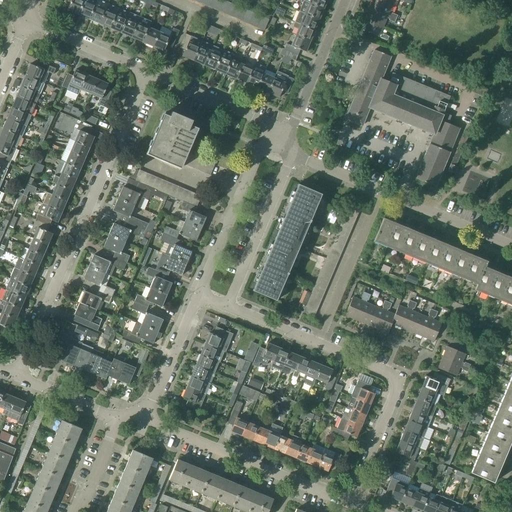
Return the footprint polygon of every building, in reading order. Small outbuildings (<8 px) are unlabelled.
[(64,0),(63,4),(69,6),(66,12),(78,17),(85,0),(64,0)] [(97,0),(85,0),(78,17),(88,21),(97,0)] [(108,5),(97,0),(88,21),(99,25),(108,5)] [(148,0),(147,0),(146,3),(143,9),(148,11),(151,5),(157,8),(158,4),(148,0)] [(211,0),(209,7),(214,10),(218,0),(211,0)] [(222,0),(218,0),(214,10),(220,12),(225,1),(222,0)] [(303,0),(309,3),(324,9),(327,0),(303,0)] [(392,5),(380,0),(372,0),(369,8),(396,19),(397,16),(391,13),(391,14),(389,13),(392,5)] [(225,1),(220,12),(225,15),(230,3),(225,1)] [(309,3),(304,1),(300,11),(320,19),(324,9),(309,3)] [(230,3),(225,15),(231,17),(236,6),(230,3)] [(118,9),(108,5),(99,25),(110,30),(118,9)] [(236,6),(231,17),(236,19),(241,8),(236,6)] [(241,8),(236,19),(242,22),(247,10),(241,8)] [(396,19),(369,8),(365,18),(383,26),(386,19),(389,19),(388,20),(394,23),(396,19)] [(129,14),(118,9),(110,30),(120,35),(129,13),(129,14)] [(247,10),(242,22),(248,24),(252,13),(247,10)] [(300,11),(298,15),(295,22),(315,30),(320,19),(300,11)] [(140,18),(129,13),(120,35),(131,39),(140,18)] [(252,13),(248,24),(253,26),(258,15),(252,13)] [(258,15),(253,26),(259,29),(263,17),(258,15)] [(263,17),(259,29),(264,31),(269,20),(263,17)] [(150,22),(140,18),(131,39),(142,44),(148,29),(148,28),(150,22)] [(383,26),(365,18),(361,29),(387,40),(389,36),(383,34),(382,35),(380,34),(383,26)] [(293,27),(298,30),(296,35),(310,41),(315,30),(295,22),(293,27)] [(210,30),(209,33),(215,36),(217,33),(218,30),(211,27),(210,30)] [(159,33),(152,48),(163,53),(166,46),(172,48),(179,31),(173,29),(172,32),(161,28),(159,33)] [(148,29),(142,44),(152,48),(159,33),(148,29)] [(185,34),(179,48),(184,51),(182,57),(192,62),(201,41),(197,39),(195,44),(188,41),(191,37),(185,34)] [(282,49),(286,50),(298,55),(300,49),(306,52),(310,41),(296,35),(291,46),(286,43),(284,49),(282,48),(282,49)] [(201,41),(192,62),(202,66),(211,45),(201,41)] [(254,59),(257,60),(262,49),(262,48),(251,43),(249,47),(257,51),(254,59)] [(211,45),(202,66),(213,70),(222,50),(211,45)] [(222,50),(213,70),(223,75),(232,55),(222,50)] [(284,56),(282,62),(286,64),(288,58),(295,61),(298,55),(286,50),(283,56),(284,56)] [(370,108),(435,135),(416,179),(436,187),(460,129),(448,124),(451,116),(444,113),(450,97),(392,73),(388,82),(381,79),(391,56),(375,50),(346,119),(362,126),(370,108)] [(232,55),(223,75),(233,79),(240,64),(238,63),(240,59),(234,57),(234,56),(232,55)] [(30,65),(25,76),(39,82),(45,84),(49,73),(53,75),(56,69),(38,62),(36,67),(30,65)] [(251,69),(244,84),(256,89),(262,74),(265,67),(254,63),(251,69)] [(240,64),(233,79),(244,84),(251,69),(240,64)] [(62,87),(67,89),(66,90),(77,96),(80,90),(87,75),(76,70),(74,76),(68,74),(62,87)] [(273,78),(267,94),(278,99),(281,93),(287,95),(293,80),(286,77),(287,77),(276,72),(273,78)] [(262,74),(256,89),(267,94),(273,78),(262,74)] [(80,90),(85,93),(84,96),(89,98),(90,95),(91,95),(97,79),(87,75),(80,90)] [(25,76),(21,86),(35,92),(40,95),(45,84),(39,82),(25,76)] [(91,95),(102,100),(99,106),(105,108),(112,93),(106,90),(108,84),(97,79),(91,95)] [(472,93),(484,98),(488,90),(475,85),(472,93)] [(21,86),(16,96),(31,103),(36,105),(40,95),(35,92),(21,86)] [(16,96),(11,108),(31,116),(36,105),(31,103),(16,96)] [(69,102),(66,110),(71,113),(75,105),(69,102)] [(75,106),(72,113),(81,117),(84,110),(75,106)] [(11,108),(7,118),(26,126),(31,116),(11,108)] [(164,115),(147,155),(164,162),(180,169),(183,163),(187,152),(197,129),(190,126),(191,121),(171,113),(170,117),(164,115)] [(96,126),(98,120),(87,115),(84,120),(96,126)] [(7,118),(2,129),(22,137),(26,126),(7,118)] [(69,140),(75,142),(74,142),(90,149),(95,137),(91,136),(93,130),(79,125),(77,130),(74,129),(69,140)] [(2,129),(0,134),(0,140),(17,148),(22,137),(2,129)] [(465,131),(451,165),(456,167),(470,133),(465,131)] [(0,140),(0,159),(10,164),(13,159),(17,148),(0,140)] [(70,153),(85,160),(90,149),(74,142),(70,153)] [(41,153),(46,155),(49,148),(43,146),(41,153)] [(187,152),(183,163),(188,166),(193,155),(187,152)] [(46,155),(41,153),(36,163),(40,165),(44,154),(46,155)] [(70,153),(66,163),(65,164),(81,170),(85,160),(70,153)] [(193,155),(188,166),(194,168),(198,157),(193,155)] [(198,157),(194,168),(199,170),(204,159),(198,157)] [(0,175),(3,168),(8,170),(10,164),(0,159),(0,175)] [(204,159),(199,170),(205,173),(210,162),(204,159)] [(55,171),(61,174),(76,181),(81,170),(65,164),(66,163),(60,160),(55,171)] [(210,162),(205,173),(211,175),(215,164),(210,162)] [(32,174),(35,175),(40,165),(36,163),(32,174)] [(451,165),(448,171),(455,174),(457,167),(456,167),(451,165)] [(141,171),(136,181),(139,183),(142,184),(146,173),(141,171)] [(146,173),(142,184),(147,186),(152,175),(146,173)] [(35,175),(32,174),(27,185),(31,186),(35,175)] [(52,183),(56,185),(71,192),(76,181),(61,174),(59,178),(54,176),(52,183)] [(152,175),(147,186),(153,189),(157,178),(152,175)] [(157,178),(153,189),(154,189),(158,191),(163,180),(157,178)] [(163,180),(158,191),(164,193),(168,182),(163,180)] [(168,182),(164,193),(169,196),(174,185),(168,182)] [(124,187),(119,199),(140,208),(144,199),(147,200),(150,193),(152,194),(154,189),(153,189),(147,186),(142,184),(139,183),(138,187),(135,192),(124,187)] [(71,192),(56,185),(51,196),(67,203),(71,192)] [(174,185),(169,196),(175,198),(180,187),(174,185)] [(299,186),(294,199),(288,213),(310,222),(310,223),(311,223),(312,221),(311,220),(321,196),(299,186)] [(180,187),(175,198),(180,200),(185,189),(180,187)] [(185,189),(180,200),(184,202),(186,203),(191,192),(185,189)] [(191,192),(186,203),(191,205),(196,194),(191,192)] [(42,204),(43,204),(47,206),(62,213),(67,203),(51,196),(46,194),(42,204)] [(196,194),(191,205),(197,208),(202,197),(196,194)] [(119,199),(113,211),(130,218),(128,224),(146,232),(146,231),(145,231),(148,224),(145,223),(131,217),(135,207),(140,209),(140,208),(119,199)] [(16,200),(12,210),(15,212),(20,201),(16,200)] [(184,202),(180,210),(189,213),(185,222),(202,230),(207,218),(195,213),(197,208),(191,205),(186,203),(184,202)] [(47,206),(43,204),(42,204),(35,220),(36,220),(50,226),(52,220),(58,223),(62,213),(47,206)] [(349,207),(347,213),(357,217),(359,212),(360,211),(349,207)] [(299,248),(310,223),(310,222),(288,213),(277,239),(299,248)] [(347,213),(344,218),(355,222),(357,217),(347,213)] [(13,228),(17,219),(13,217),(9,226),(13,228)] [(344,218),(342,223),(353,228),(355,222),(344,218)] [(384,218),(374,242),(387,247),(397,224),(384,218)] [(0,230),(4,232),(8,222),(5,220),(0,230)] [(50,226),(36,220),(35,220),(30,232),(35,235),(33,239),(48,246),(53,234),(47,232),(50,226)] [(166,227),(163,234),(176,240),(179,234),(180,235),(181,235),(197,241),(199,235),(202,230),(185,222),(180,233),(166,227)] [(342,223),(340,229),(350,233),(353,228),(342,223)] [(115,224),(109,236),(126,243),(130,233),(139,236),(144,238),(146,232),(128,224),(126,229),(115,224)] [(397,224),(387,247),(400,253),(410,229),(397,224)] [(4,238),(8,240),(12,230),(8,228),(4,238)] [(340,229),(338,234),(348,238),(350,233),(340,229)] [(400,253),(412,258),(422,235),(410,229),(400,253)] [(163,234),(160,241),(169,245),(165,255),(170,257),(187,264),(193,252),(175,244),(176,240),(163,234)] [(338,234),(335,239),(346,244),(348,238),(338,234)] [(435,240),(422,235),(412,258),(425,264),(435,240)] [(109,236),(104,248),(116,252),(114,258),(127,264),(130,257),(122,253),(126,243),(109,236)] [(29,249),(44,256),(48,246),(33,239),(29,249)] [(277,239),(266,265),(288,274),(299,248),(277,239)] [(335,239),(333,244),(344,249),(346,244),(335,239)] [(435,240),(425,264),(438,269),(448,246),(435,240)] [(333,244),(331,250),(341,254),(344,249),(333,244)] [(448,246),(438,269),(450,274),(460,251),(448,246)] [(44,256),(29,249),(24,260),(39,267),(44,256)] [(331,250),(328,255),(339,259),(341,254),(331,250)] [(450,274),(464,280),(474,257),(460,251),(450,274)] [(158,264),(155,271),(162,273),(164,268),(182,276),(187,264),(170,257),(165,255),(163,254),(158,264)] [(309,254),(308,259),(321,263),(322,258),(309,254)] [(94,255),(89,267),(106,275),(110,276),(111,277),(115,266),(125,270),(127,264),(114,258),(112,262),(110,261),(110,262),(94,255)] [(328,255),(326,260),(337,264),(339,259),(328,255)] [(464,280),(477,286),(485,268),(487,262),(474,257),(464,280)] [(39,267),(24,260),(18,258),(14,268),(20,271),(35,277),(39,267)] [(326,260),(324,265),(335,269),(337,264),(326,260)] [(277,300),(288,274),(266,265),(255,291),(277,300)] [(324,265),(322,270),(332,275),(335,269),(324,265)] [(89,267),(84,279),(101,286),(99,292),(112,297),(115,290),(106,286),(110,276),(106,275),(89,267)] [(9,279),(15,281),(15,282),(30,288),(35,277),(20,271),(14,268),(9,279)] [(149,268),(146,275),(155,279),(150,289),(167,296),(172,283),(160,278),(162,273),(155,271),(149,268)] [(475,290),(488,296),(498,273),(485,268),(477,286),(475,290)] [(322,270),(320,275),(330,280),(332,275),(322,270)] [(498,273),(488,296),(501,301),(510,278),(498,273)] [(320,275),(317,281),(328,285),(330,280),(320,275)] [(511,306),(511,279),(510,278),(501,301),(511,306)] [(317,281),(315,286),(326,290),(328,285),(317,281)] [(30,288),(15,282),(10,293),(25,299),(30,288)] [(315,286),(313,291),(323,296),(326,290),(315,286)] [(137,295),(134,302),(148,308),(150,302),(162,307),(167,296),(150,289),(146,299),(137,295)] [(313,291),(311,296),(321,301),(323,296),(313,291)] [(86,292),(80,304),(96,311),(100,301),(109,304),(112,297),(99,292),(97,296),(86,292)] [(25,299),(10,293),(6,303),(21,310),(25,299)] [(361,302),(354,298),(345,317),(356,321),(367,294),(364,293),(361,299),(362,299),(361,302)] [(371,296),(367,294),(356,321),(366,325),(374,307),(367,304),(368,301),(368,302),(371,296)] [(311,296),(308,302),(319,306),(321,301),(311,296)] [(400,307),(396,316),(391,325),(402,329),(413,302),(410,301),(408,307),(409,307),(407,310),(400,307)] [(134,302),(131,309),(145,315),(141,325),(159,332),(164,320),(146,313),(148,308),(134,302)] [(306,307),(317,312),(319,306),(308,302),(306,307)] [(382,310),(374,307),(366,325),(377,330),(388,303),(385,302),(383,308),(382,310)] [(418,304),(413,302),(402,329),(412,334),(420,315),(413,312),(414,310),(415,310),(418,304)] [(21,310),(6,303),(1,314),(16,320),(21,310)] [(392,304),(388,303),(377,330),(387,334),(391,325),(396,316),(388,313),(389,310),(390,311),(392,304)] [(80,304),(75,316),(87,320),(85,325),(97,331),(103,320),(101,319),(94,316),(96,311),(80,304)] [(317,312),(306,307),(304,312),(314,317),(317,312)] [(429,319),(420,315),(412,334),(423,338),(435,311),(431,310),(429,316),(430,316),(429,319)] [(438,313),(435,311),(423,338),(434,343),(441,324),(433,321),(435,319),(436,319),(438,313)] [(0,316),(0,332),(3,334),(6,328),(12,331),(16,320),(1,314),(0,316)] [(124,330),(121,337),(140,344),(142,339),(154,344),(159,332),(141,325),(135,322),(131,332),(124,330)] [(209,333),(205,343),(218,349),(225,352),(232,334),(216,327),(215,329),(213,334),(209,333)] [(85,336),(90,338),(91,336),(97,338),(98,335),(87,330),(85,336)] [(73,366),(80,349),(82,346),(82,344),(71,339),(72,338),(61,333),(57,342),(63,345),(62,349),(67,351),(63,361),(73,366)] [(110,336),(105,334),(103,338),(113,342),(116,335),(112,334),(110,336)] [(119,346),(123,348),(124,345),(131,348),(132,344),(121,340),(119,346)] [(205,343),(200,355),(219,362),(220,363),(224,352),(225,352),(218,349),(205,343)] [(268,360),(273,362),(279,348),(268,343),(266,350),(260,348),(253,365),(258,368),(260,363),(266,366),(268,360)] [(466,355),(447,347),(442,358),(470,369),(471,366),(465,363),(465,364),(462,363),(466,355)] [(279,348),(273,362),(284,366),(290,352),(279,348)] [(90,353),(80,349),(73,366),(84,370),(91,354),(90,353)] [(90,353),(91,354),(84,370),(94,375),(101,358),(103,354),(92,349),(90,353)] [(300,357),(290,352),(284,366),(281,372),(286,375),(289,374),(290,371),(293,373),(300,357)] [(200,355),(196,365),(210,370),(214,372),(219,362),(200,355)] [(293,373),(291,377),(296,379),(299,372),(305,375),(310,361),(300,357),(293,373)] [(112,363),(101,358),(94,375),(106,380),(114,359),(112,363)] [(470,369),(442,358),(438,368),(456,376),(460,368),(462,369),(462,370),(468,373),(470,369)] [(106,380),(108,376),(118,380),(125,364),(114,359),(106,380)] [(136,369),(125,364),(118,380),(129,385),(134,375),(140,377),(145,364),(139,361),(136,369)] [(310,361),(305,375),(315,379),(321,365),(310,361)] [(196,365),(192,376),(205,381),(210,370),(196,365)] [(315,379),(327,384),(325,389),(330,391),(336,378),(331,376),(333,370),(321,365),(315,379)] [(239,378),(238,382),(241,384),(246,374),(242,372),(239,378)] [(426,376),(422,387),(436,394),(440,395),(441,395),(443,391),(445,385),(448,386),(450,380),(435,374),(432,379),(426,376)] [(192,376),(187,386),(207,395),(211,385),(206,383),(205,382),(205,381),(192,376)] [(249,384),(262,390),(266,382),(252,376),(249,384)] [(372,386),(370,385),(372,381),(360,376),(356,386),(355,386),(351,385),(348,393),(351,395),(350,397),(351,397),(371,405),(375,395),(369,392),(372,386)] [(232,385),(230,389),(229,392),(233,393),(237,395),(238,392),(241,384),(238,382),(236,386),(232,385)] [(275,386),(268,383),(264,393),(271,396),(273,391),(275,386)] [(333,390),(339,392),(340,393),(342,387),(335,384),(333,390)] [(187,386),(182,397),(189,400),(186,406),(199,411),(202,405),(203,402),(207,395),(187,386)] [(421,388),(417,398),(432,404),(436,406),(440,395),(436,394),(422,387),(421,388)] [(339,392),(333,390),(329,401),(334,403),(339,392)] [(5,393),(0,404),(0,407),(4,409),(2,414),(7,416),(7,417),(16,398),(5,393)] [(230,400),(229,400),(228,404),(232,406),(237,395),(233,393),(230,400)] [(257,400),(261,401),(262,399),(269,402),(270,398),(260,393),(257,400)] [(511,399),(504,396),(498,409),(511,415),(511,399)] [(347,408),(349,410),(350,409),(366,416),(371,405),(351,397),(347,408)] [(16,398),(7,417),(18,422),(17,423),(23,426),(27,416),(30,411),(29,411),(24,409),(27,402),(16,398)] [(417,399),(413,409),(432,417),(436,406),(432,404),(417,398),(417,399)] [(280,405),(290,409),(292,405),(282,400),(280,405)] [(229,423),(234,426),(231,432),(242,436),(248,422),(237,418),(243,403),(238,401),(229,423)] [(329,401),(324,412),(330,414),(334,403),(329,401)] [(290,409),(299,413),(299,414),(301,415),(303,409),(292,405),(290,409)] [(304,410),(303,409),(301,415),(311,419),(312,416),(313,415),(304,411),(304,410)] [(348,414),(343,412),(341,418),(362,427),(366,416),(350,409),(349,410),(348,414)] [(410,416),(408,420),(427,428),(432,417),(413,409),(410,416)] [(511,415),(498,409),(493,422),(511,430),(511,415)] [(44,413),(39,411),(34,423),(39,425),(44,413)] [(313,415),(312,416),(311,419),(322,424),(323,423),(320,422),(322,419),(313,415)] [(320,422),(323,423),(322,424),(329,426),(331,421),(323,418),(322,419),(320,422)] [(333,427),(331,433),(348,440),(351,435),(358,437),(362,427),(341,418),(337,429),(333,427)] [(462,424),(460,423),(458,428),(464,430),(468,419),(465,418),(462,424)] [(408,420),(404,431),(423,439),(427,428),(408,420)] [(82,429),(63,421),(56,437),(75,445),(82,429)] [(253,441),(258,427),(248,422),(242,436),(253,441)] [(511,430),(493,422),(487,435),(511,445),(511,441),(511,430)] [(39,425),(34,423),(30,433),(35,435),(39,425)] [(258,427),(253,441),(263,445),(269,431),(258,427)] [(456,432),(455,431),(452,438),(459,441),(464,430),(458,428),(456,432)] [(269,431),(263,445),(274,449),(280,435),(269,431)] [(404,431),(399,441),(418,449),(419,449),(425,451),(429,441),(424,439),(423,439),(404,431)] [(1,432),(0,434),(0,439),(14,445),(17,438),(1,432)] [(35,435),(30,433),(25,444),(30,446),(35,435)] [(280,435),(274,449),(285,454),(291,440),(280,435)] [(295,458),(301,444),(303,439),(292,435),(291,440),(285,454),(295,458)] [(487,435),(482,448),(505,458),(511,445),(487,435)] [(54,443),(49,454),(68,462),(75,445),(56,437),(54,443)] [(448,449),(447,449),(455,452),(459,441),(452,438),(448,449)] [(399,441),(395,452),(401,455),(399,460),(409,464),(410,465),(411,461),(413,462),(418,449),(399,441)] [(0,483),(2,485),(15,449),(0,443),(0,483)] [(30,446),(25,444),(21,455),(26,457),(30,446)] [(301,444),(295,458),(306,463),(312,449),(301,444)] [(314,444),(312,449),(306,463),(316,467),(322,453),(324,448),(314,444)] [(336,468),(342,455),(324,448),(322,453),(316,467),(328,472),(330,466),(336,468)] [(482,448),(476,461),(500,471),(505,458),(482,448)] [(455,452),(447,449),(443,460),(450,463),(455,452)] [(129,462),(127,467),(146,475),(153,459),(134,451),(129,462)] [(42,470),(61,478),(68,462),(49,454),(42,470)] [(26,457),(21,455),(16,466),(21,468),(26,457)] [(194,466),(178,460),(169,480),(185,487),(194,466)] [(409,464),(405,474),(408,476),(411,477),(415,467),(417,467),(418,464),(413,462),(411,461),(410,465),(409,464)] [(476,461),(471,474),(494,484),(500,471),(476,461)] [(21,468),(16,466),(12,477),(17,479),(21,468)] [(210,473),(194,466),(185,487),(201,493),(210,473)] [(433,470),(434,470),(432,475),(437,476),(438,472),(439,472),(442,466),(441,466),(433,468),(433,470)] [(146,475),(127,467),(120,483),(139,491),(144,480),(146,475)] [(61,478),(42,470),(36,486),(54,494),(61,479),(61,478)] [(210,473),(201,493),(217,500),(226,480),(210,473)] [(462,478),(468,480),(466,485),(470,487),(474,478),(463,474),(462,478)] [(17,491),(21,481),(17,479),(12,477),(8,487),(17,491)] [(387,490),(392,492),(390,498),(401,502),(409,484),(408,484),(408,485),(397,480),(397,481),(392,479),(387,490)] [(226,480),(217,500),(233,507),(241,486),(226,480)] [(139,491),(120,483),(113,499),(132,507),(139,491)] [(419,489),(409,484),(401,502),(411,507),(419,489)] [(31,497),(29,502),(48,510),(54,494),(36,486),(31,497)] [(241,486),(233,507),(246,511),(249,511),(257,493),(241,486)] [(15,495),(17,491),(8,487),(3,498),(8,500),(11,493),(15,495)] [(430,493),(419,489),(411,507),(422,511),(428,497),(430,493)] [(257,493),(249,511),(268,511),(273,500),(257,493)] [(434,500),(428,497),(422,511),(423,511),(434,511),(441,497),(436,495),(434,500)] [(447,511),(452,501),(441,497),(434,511),(447,511)] [(130,511),(132,507),(113,499),(107,511),(130,511)] [(462,505),(452,501),(447,511),(459,511),(462,506),(462,505)] [(46,511),(48,510),(29,502),(24,511),(46,511)] [(211,511),(217,511),(220,505),(215,503),(211,511)]
